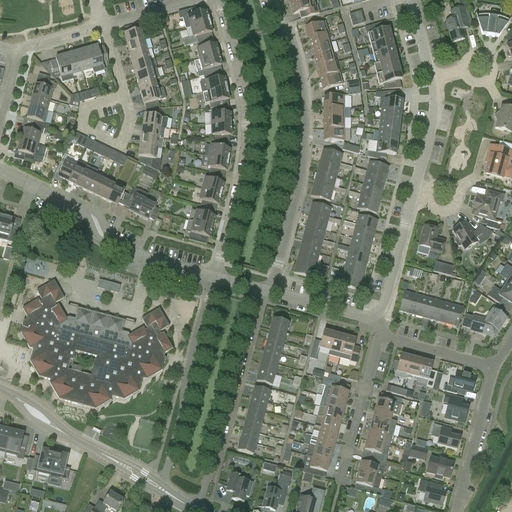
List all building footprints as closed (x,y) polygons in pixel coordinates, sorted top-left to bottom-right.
[(300,20),(306,18),(318,15),(316,8),(315,8),(313,0),(306,0),(290,5),(293,15),(299,14),(300,20)] [(201,7),(188,11),(178,14),(179,20),(182,19),(185,29),(209,23),(206,12),(203,13),(201,7)] [(463,27),(468,26),(463,8),(450,12),(452,20),(445,22),(451,44),(465,40),(462,30),(463,27)] [(360,12),(349,16),(352,28),(364,24),(360,12)] [(485,37),(486,37),(488,37),(490,38),(494,38),(494,37),(498,38),(509,22),(506,20),(503,19),(502,19),(501,18),(497,17),(496,15),(496,14),(494,13),(492,13),(490,13),(489,15),(489,16),(487,16),(483,16),(480,16),(477,16),(475,17),(481,35),(485,35),(485,37)] [(308,40),(327,34),(324,22),(305,28),(308,40)] [(190,28),(193,38),(183,41),(182,43),(183,48),(211,40),(209,34),(212,33),(209,23),(185,29),(185,30),(190,28)] [(366,35),(367,35),(370,45),(391,40),(388,29),(386,30),(384,23),(364,29),(366,35)] [(127,46),(144,41),(141,30),(138,31),(136,25),(125,29),(127,34),(124,35),(127,46)] [(327,34),(308,40),(311,50),(330,44),(327,34)] [(197,44),(199,49),(196,50),(199,61),(218,56),(215,45),(212,46),(211,40),(183,48),(184,48),(197,44)] [(391,40),(370,45),(372,55),(393,50),(391,40)] [(144,41),(127,46),(129,56),(146,51),(144,41)] [(330,44),(311,50),(314,59),(333,54),(330,44)] [(102,61),(107,60),(104,47),(98,49),(97,47),(87,50),(92,69),(94,75),(105,72),(102,61)] [(92,69),(87,50),(76,53),(82,72),(92,69)] [(393,50),(372,55),(375,65),(373,65),(373,66),(396,60),(393,50)] [(146,51),(129,56),(132,65),(149,61),(146,51)] [(76,53),(66,56),(71,75),(82,72),(76,53)] [(333,54),(314,59),(316,69),(336,64),(333,54)] [(59,73),(61,78),(62,84),(73,81),(71,75),(66,56),(55,59),(56,61),(50,63),(53,75),(59,73)] [(218,56),(199,61),(202,72),(197,73),(198,78),(206,76),(220,73),(218,67),(221,66),(218,56)] [(396,60),(373,66),(376,75),(398,70),(396,60)] [(149,61),(132,65),(135,75),(152,70),(149,61)] [(319,79),(338,74),(336,64),(316,69),(319,79)] [(152,70),(135,75),(138,85),(155,80),(160,79),(157,69),(152,70)] [(398,70),(376,75),(378,86),(382,85),(384,91),(401,89),(399,81),(401,80),(398,70)] [(224,79),(221,79),(220,73),(206,76),(206,77),(208,82),(205,83),(207,94),(226,90),(224,79)] [(338,74),(319,79),(322,91),(342,86),(338,74)] [(155,80),(138,85),(141,95),(158,90),(155,80)] [(45,82),(43,87),(35,85),(32,97),(50,102),(53,90),(55,91),(56,85),(45,82)] [(158,102),(161,101),(166,100),(163,89),(158,90),(141,95),(144,106),(147,105),(148,110),(160,110),(158,102)] [(359,89),(347,91),(348,97),(360,96),(359,89)] [(226,90),(207,94),(201,95),(204,106),(209,105),(210,110),(213,109),(227,108),(226,101),(229,101),(226,90)] [(381,111),(401,113),(402,102),(387,100),(388,93),(375,94),(374,99),(382,100),(381,111)] [(29,108),(47,113),(50,102),(32,97),(29,108)] [(78,110),(79,105),(71,97),(68,107),(78,110)] [(323,109),(343,109),(343,97),(323,97),(323,109)] [(511,102),(509,110),(500,108),(498,115),(494,117),(497,121),(494,129),(511,134),(511,130),(511,129),(511,102)] [(47,113),(29,108),(26,119),(34,121),(32,127),(44,130),(46,124),(44,124),(47,113)] [(211,126),(231,125),(230,114),(227,114),(227,108),(213,109),(213,114),(210,115),(211,126)] [(343,109),(323,109),(323,120),(343,120),(343,109)] [(160,110),(148,110),(147,116),(144,115),(143,127),(166,130),(167,119),(162,119),(162,118),(159,118),(160,110)] [(379,121),(399,124),(401,113),(381,111),(379,121)] [(323,130),(343,130),(343,120),(323,120),(323,130)] [(378,132),(398,135),(399,124),(379,121),(378,132)] [(211,137),(214,137),(213,142),(227,143),(228,136),(231,136),(231,125),(211,126),(211,137)] [(20,141),(38,146),(41,135),(43,135),(44,130),(32,127),(31,132),(23,130),(20,141)] [(141,137),(163,140),(164,130),(166,130),(143,127),(141,137)] [(343,130),(323,130),(323,142),(343,142),(343,130)] [(398,135),(378,132),(377,143),(397,145),(398,135)] [(65,135),(58,133),(56,140),(63,142),(65,135)] [(140,147),(161,150),(163,140),(141,137),(140,147)] [(89,140),(83,138),(79,147),(84,149),(89,140)] [(41,156),(36,155),(38,146),(20,141),(17,153),(25,155),(23,160),(35,164),(39,165),(42,163),(43,159),(41,156)] [(213,147),(210,147),(205,146),(204,157),(228,161),(230,150),(227,149),(227,143),(213,142),(213,147)] [(395,156),(397,145),(377,143),(375,154),(368,153),(365,153),(364,157),(380,161),(380,155),(395,156)] [(104,158),(108,149),(98,145),(94,154),(104,158)] [(358,156),(359,149),(343,145),(342,151),(358,156)] [(155,160),(157,150),(161,151),(161,150),(140,147),(138,158),(141,158),(140,164),(151,169),(152,160),(155,160)] [(487,159),(489,159),(485,174),(511,181),(511,176),(511,168),(507,167),(511,153),(490,147),(487,158),(487,159)] [(114,163),(118,154),(108,149),(104,158),(114,163)] [(320,162),(339,167),(338,169),(344,171),(345,167),(339,165),(342,155),(323,150),(320,162)] [(207,169),(210,169),(208,175),(222,178),(223,171),(226,172),(228,161),(204,157),(204,158),(208,158),(207,169)] [(68,183),(75,168),(65,163),(61,161),(53,177),(68,183)] [(320,162),(316,174),(336,179),(338,169),(339,167),(320,162)] [(78,188),(87,168),(78,163),(75,168),(68,183),(78,188)] [(366,173),(365,175),(385,180),(388,168),(369,163),(366,173)] [(158,173),(152,170),(145,167),(141,175),(148,178),(154,181),(158,173)] [(87,168),(78,188),(87,193),(95,177),(97,172),(87,168)] [(359,173),(359,175),(365,176),(362,186),(382,191),(385,180),(365,175),(366,173),(360,171),(359,173)] [(316,174),(313,185),(333,190),(332,192),(338,194),(339,190),(333,189),(336,179),(316,174)] [(202,190),(221,195),(224,184),(221,184),(222,178),(208,175),(207,180),(204,179),(202,190)] [(97,197),(105,181),(95,177),(87,193),(97,197)] [(105,181),(97,197),(107,202),(114,186),(105,181)] [(313,185),(310,197),(320,200),(330,202),(332,192),(333,190),(313,185)] [(124,191),(114,186),(107,202),(117,207),(118,205),(123,207),(132,190),(131,190),(128,196),(123,194),(124,191)] [(360,196),(359,198),(379,203),(382,191),(362,186),(360,196)] [(132,190),(123,207),(129,210),(128,212),(138,217),(147,197),(148,196),(138,191),(137,193),(132,190)] [(200,207),(214,211),(215,205),(218,206),(221,195),(202,190),(199,201),(202,202),(200,207)] [(494,222),(499,202),(495,200),(496,195),(486,192),(484,198),(476,196),(473,210),(478,211),(477,217),(482,219),(480,226),(486,227),(485,228),(499,232),(501,224),(494,222)] [(353,196),(353,198),(359,200),(356,210),(376,215),(379,203),(359,198),(360,196),(354,194),(353,196)] [(157,202),(147,197),(138,217),(148,222),(149,220),(154,222),(159,211),(154,209),(157,202)] [(312,204),(308,216),(328,221),(327,223),(333,224),(334,220),(328,219),(331,209),(320,206),(312,204)] [(188,222),(212,228),(215,217),(212,217),(214,211),(200,207),(197,206),(196,212),(191,211),(188,222)] [(4,216),(0,229),(0,240),(14,244),(18,228),(12,226),(14,219),(4,216)] [(308,216),(305,227),(325,232),(327,223),(328,221),(308,216)] [(355,226),(355,228),(374,233),(377,221),(358,216),(355,226)] [(209,239),(212,228),(188,222),(185,233),(190,234),(188,241),(204,246),(206,238),(209,239)] [(349,227),(348,228),(354,230),(352,240),(371,245),(374,233),(355,228),(355,226),(349,224),(349,227)] [(495,237),(492,235),(492,234),(479,226),(475,232),(471,234),(465,225),(464,224),(452,232),(457,240),(455,241),(455,243),(457,247),(459,247),(461,246),(463,250),(465,251),(477,243),(475,240),(482,236),(491,242),(495,237)] [(305,227),(302,239),(322,244),(321,246),(327,247),(328,244),(322,242),(325,232),(305,227)] [(441,255),(444,242),(435,239),(437,231),(424,227),(418,247),(430,250),(429,252),(441,255)] [(496,232),(494,236),(501,240),(504,236),(496,232)] [(302,239),(299,251),(319,256),(320,252),(321,246),(322,244),(302,239)] [(349,249),(348,251),(368,256),(371,245),(352,240),(349,249)] [(342,250),(342,252),(348,253),(345,263),(365,268),(368,256),(348,251),(349,249),(343,248),(342,250)] [(299,251),(296,262),(316,267),(315,269),(320,270),(321,271),(322,267),(320,266),(316,265),(319,256),(299,251)] [(296,262),(293,274),(313,279),(315,269),(316,267),(296,262)] [(343,273),(342,274),(362,280),(365,268),(345,263),(343,273)] [(432,273),(451,278),(453,268),(435,263),(432,273)] [(505,287),(511,291),(511,269),(506,266),(499,276),(508,282),(505,287)] [(336,273),(336,275),(342,277),(339,286),(358,292),(362,280),(342,274),(343,273),(337,271),(336,273)] [(478,287),(482,281),(477,278),(473,284),(478,287)] [(118,294),(121,286),(99,280),(97,289),(105,291),(104,293),(110,294),(111,292),(118,294)] [(54,282),(36,292),(42,301),(39,303),(38,300),(22,309),(27,317),(29,318),(28,322),(24,321),(20,334),(29,349),(33,350),(30,362),(39,377),(51,381),(50,385),(59,400),(71,403),(95,410),(111,401),(112,397),(124,401),(139,392),(143,379),(147,380),(162,371),(165,359),(161,357),(162,353),(164,354),(172,350),(163,334),(161,335),(159,333),(169,327),(159,310),(141,320),(147,329),(145,331),(143,328),(128,337),(127,336),(121,334),(125,322),(112,318),(88,312),(78,309),(74,322),(68,321),(67,321),(58,305),(56,307),(54,305),(64,299),(54,282)] [(511,291),(505,287),(501,293),(494,288),(488,297),(499,305),(497,307),(508,315),(511,308),(511,291)] [(411,315),(416,296),(404,293),(399,312),(411,315)] [(422,319),(427,299),(416,296),(411,315),(422,319)] [(434,322),(439,302),(427,299),(422,319),(434,322)] [(445,325),(451,305),(439,302),(434,322),(445,325)] [(451,305),(445,325),(457,328),(462,309),(451,305)] [(486,321),(484,324),(481,321),(481,320),(464,315),(461,329),(470,331),(470,332),(478,334),(478,333),(489,336),(493,330),(497,333),(505,320),(501,318),(502,316),(493,310),(491,314),(489,313),(488,314),(485,318),(485,319),(486,321)] [(288,324),(273,320),(270,331),(285,335),(288,324)] [(267,341),(283,345),(285,335),(270,331),(267,341)] [(328,357),(334,335),(323,332),(320,343),(314,341),(309,359),(316,361),(319,349),(329,352),(328,356),(328,357)] [(334,335),(328,357),(339,359),(344,338),(334,335)] [(344,338),(339,359),(356,364),(360,350),(353,348),(355,341),(344,338)] [(264,351),(280,356),(283,345),(267,341),(264,351)] [(261,362),(277,366),(280,356),(264,351),(261,362)] [(407,376),(411,359),(400,356),(398,363),(394,362),(391,371),(407,376)] [(411,359),(407,376),(417,378),(422,361),(411,359)] [(422,361),(417,378),(428,381),(426,388),(432,389),(434,383),(436,374),(430,372),(432,364),(422,361)] [(258,372),(274,377),(277,366),(261,362),(258,372)] [(274,377),(258,372),(255,383),(271,387),(274,377)] [(360,374),(353,372),(350,373),(348,380),(357,383),(360,374)] [(456,375),(454,381),(449,379),(447,386),(444,386),(442,392),(456,395),(457,390),(472,393),(475,380),(469,378),(470,376),(462,374),(462,376),(456,375)] [(340,379),(334,377),(328,375),(326,381),(339,385),(340,379)] [(339,385),(326,381),(323,380),(321,385),(321,386),(325,387),(322,398),(345,404),(348,393),(337,390),(339,385)] [(385,393),(390,394),(401,397),(403,391),(387,387),(385,393)] [(251,400),(267,404),(270,393),(254,389),(251,400)] [(450,421),(464,424),(468,409),(458,407),(460,400),(445,396),(443,403),(448,405),(445,417),(451,418),(450,421)] [(390,397),(389,403),(377,400),(375,411),(392,416),(395,405),(401,407),(402,401),(390,397)] [(319,408),(343,414),(345,404),(322,398),(319,408)] [(248,410),(264,414),(267,404),(251,400),(248,410)] [(426,419),(430,404),(422,402),(418,416),(426,419)] [(317,418),(340,424),(343,414),(319,408),(317,418)] [(245,420),(261,425),(264,414),(248,410),(245,420)] [(372,421),(395,427),(396,423),(390,421),(392,416),(375,411),(372,421)] [(340,424),(317,418),(314,427),(337,434),(340,424)] [(261,425),(245,420),(242,431),(258,435),(261,425)] [(395,427),(372,421),(369,431),(393,437),(395,427)] [(437,446),(456,451),(460,439),(445,435),(447,429),(433,426),(430,437),(438,440),(437,446)] [(317,439),(335,443),(337,434),(314,427),(313,432),(319,434),(317,439)] [(10,434),(0,431),(0,452),(5,454),(10,434)] [(240,441),(255,446),(258,435),(242,431),(240,441)] [(366,441),(390,447),(393,437),(369,431),(366,441)] [(22,437),(10,434),(5,454),(17,457),(17,460),(22,462),(25,450),(20,449),(22,437)] [(311,438),(310,443),(309,447),(332,453),(335,443),(317,439),(317,440),(311,438)] [(255,446),(240,441),(237,452),(253,456),(255,446)] [(364,451),(375,454),(373,460),(385,463),(390,447),(366,441),(364,451)] [(306,457),(329,463),(332,453),(309,447),(306,457)] [(426,451),(412,448),(409,458),(424,462),(426,451)] [(54,454),(42,451),(39,462),(34,461),(31,472),(36,474),(37,471),(50,474),(54,454)] [(67,457),(54,454),(50,474),(62,477),(61,480),(67,481),(70,470),(64,468),(67,457)] [(240,464),(242,457),(236,456),(234,463),(240,464)] [(329,463),(306,457),(312,459),(309,469),(301,467),(300,473),(314,477),(315,471),(326,474),(329,463)] [(426,474),(449,480),(453,465),(430,459),(426,474)] [(358,474),(375,479),(381,480),(384,470),(385,463),(373,460),(372,466),(360,463),(358,474)] [(243,504),(245,498),(248,499),(252,484),(249,483),(245,482),(243,478),(231,474),(227,489),(232,490),(233,492),(231,500),(243,504)] [(364,494),(382,498),(384,493),(372,489),(375,479),(358,474),(355,485),(366,488),(364,494)] [(267,489),(262,509),(274,511),(275,511),(279,499),(284,501),(290,479),(284,477),(279,476),(275,491),(267,489)] [(423,502),(441,507),(444,497),(440,496),(443,487),(420,481),(417,492),(425,494),(423,502)] [(18,486),(11,484),(9,492),(16,494),(18,486)] [(313,511),(319,511),(320,510),(324,493),(312,489),(309,501),(300,498),(296,511),(312,511),(313,511)] [(103,511),(107,507),(114,511),(116,511),(123,501),(110,493),(103,505),(98,502),(94,509),(88,506),(84,511),(103,511)]
